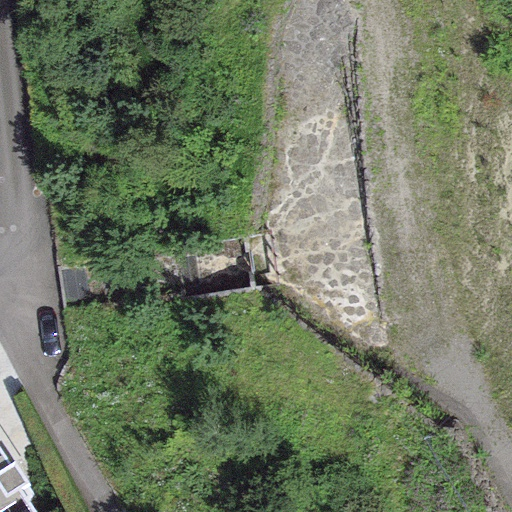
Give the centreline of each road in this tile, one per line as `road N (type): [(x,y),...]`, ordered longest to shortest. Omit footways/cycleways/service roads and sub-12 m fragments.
road 1 (track): [(366,0),(392,138),(452,356),(511,473)]
road 2 (residential): [(0,285),(22,275),(29,227),(0,18)]
